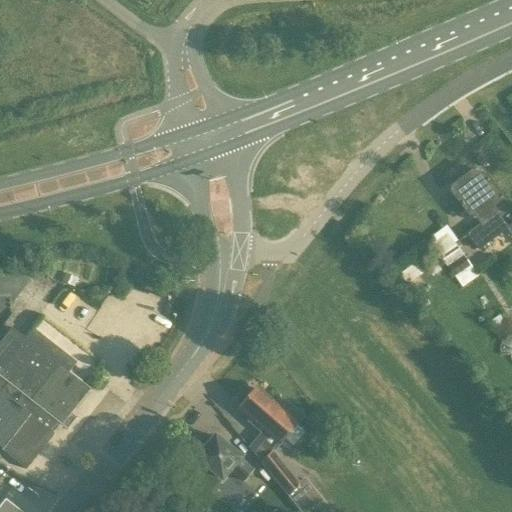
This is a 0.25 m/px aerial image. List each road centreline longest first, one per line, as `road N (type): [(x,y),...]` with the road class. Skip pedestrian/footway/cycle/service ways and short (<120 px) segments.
road 1 (residential): [(224,257),(293,249),(398,131),(511,59)]
road 2 (primary): [(207,139),(511,15)]
road 3 (tertiary): [(65,511),(204,348),(224,257)]
road 4 (primary): [(207,139),(0,198)]
